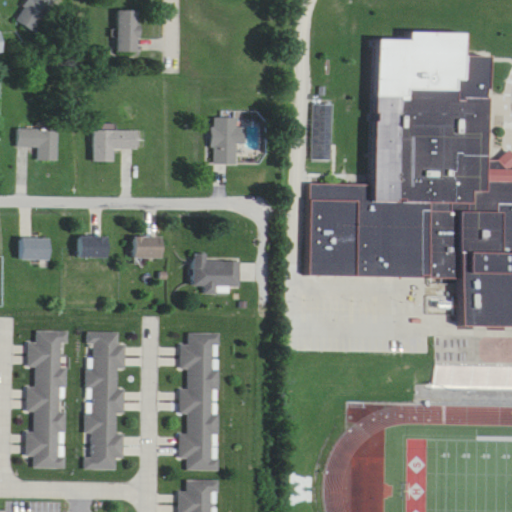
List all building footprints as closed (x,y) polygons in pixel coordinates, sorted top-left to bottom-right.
[(33,33),(57,0),(31,0),(16,21),(33,33)] [(119,52),(140,52),(140,10),(119,10),(119,52)] [(366,170),(308,169),(306,261),(453,264),(452,310),(511,311),(511,156),(510,156),(500,146),(488,146),(489,48),(489,42),(464,42),(464,19),(369,17),(366,170)] [(337,91),(318,92),(319,146),(338,146),(337,91)] [(213,165),(238,165),(238,144),(247,144),(247,128),(238,128),(238,118),(213,118),(213,165)] [(59,130),(18,130),(18,149),(38,149),(38,161),(59,161),(59,130)] [(139,149),(139,131),(95,131),(95,163),(115,163),(115,149),(139,149)] [(108,237),(79,237),(79,259),(108,259),(108,237)] [(133,259),(163,259),(163,237),(133,237),(133,259)] [(19,238),(19,260),(49,260),(49,238),(19,238)] [(240,261),(208,261),(208,254),(193,254),(193,287),(203,287),(203,294),(230,294),(230,288),(240,288),(240,261)] [(64,469),(65,331),(35,331),(35,343),(26,342),(26,369),(34,369),(34,388),(26,388),(25,413),(33,413),(33,433),(25,433),(25,458),(33,458),(33,469),(64,469)] [(84,470),(116,471),(116,459),(123,459),(124,435),(116,435),(116,415),(124,415),(124,390),(117,390),(117,370),(125,370),(125,344),(119,344),(119,333),(85,333),(84,470)] [(220,334),(188,333),(188,345),(179,345),(179,371),(188,371),(188,389),(179,389),(178,415),(187,416),(187,434),(179,434),(178,461),(186,461),(186,471),(217,471),(220,334)] [(216,511),(217,481),(186,481),(186,491),(177,491),(177,511),(216,511)]
